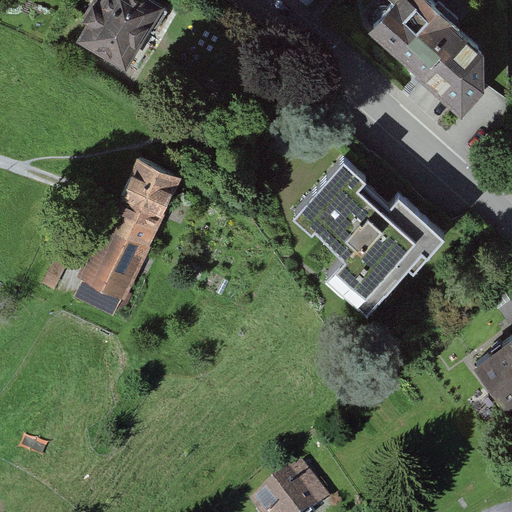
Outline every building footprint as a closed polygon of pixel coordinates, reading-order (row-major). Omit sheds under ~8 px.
[(160,17),(133,0),(100,0),(71,48),(122,79),(160,17)] [(479,49),(425,0),(384,0),(360,28),(459,111),(480,88),(479,49)] [(177,175),(131,155),(67,294),(113,314),(177,175)] [(345,159),(296,212),(342,254),(327,270),(369,308),(439,232),(403,199),(391,212),(358,181),(363,176),(345,159)] [(63,264),(51,260),(41,283),(53,288),(63,264)] [(511,330),(469,360),(501,406),(511,398),(511,330)] [(304,459),(249,503),(256,511),(314,511),(333,497),(304,459)]
